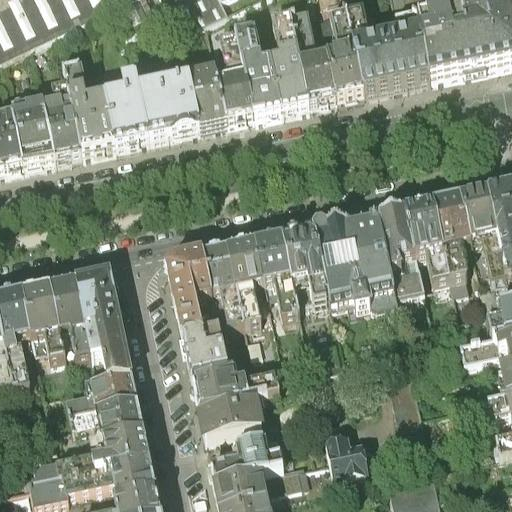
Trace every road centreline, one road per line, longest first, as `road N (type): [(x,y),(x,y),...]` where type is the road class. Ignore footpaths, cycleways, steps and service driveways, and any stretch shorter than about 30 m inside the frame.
road 1 (tertiary): [(511,105),(0,215)]
road 2 (tertiary): [(127,257),(511,173)]
road 3 (residential): [(183,511),(127,257)]
road 4 (tertiary): [(0,284),(127,257)]
